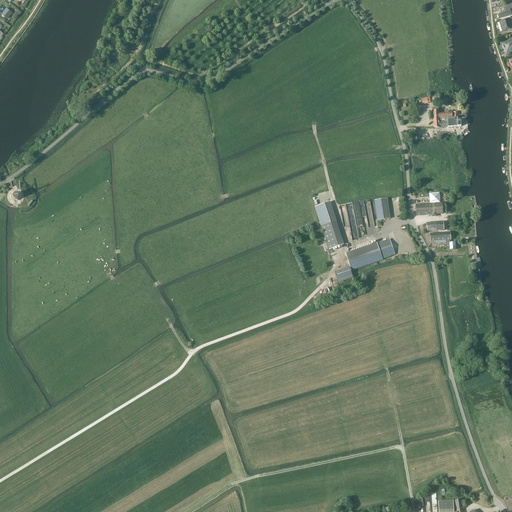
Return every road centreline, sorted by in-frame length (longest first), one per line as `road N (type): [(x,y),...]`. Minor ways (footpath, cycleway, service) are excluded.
road 1 (unclassified): [(503,511),(449,370),(383,57),(355,9),(339,0)]
road 2 (unclassified): [(335,0),(203,82),(134,75),(0,184)]
road 3 (track): [(191,354),(168,379),(0,481)]
road 4 (track): [(346,244),(344,258),(292,314),(191,354)]
